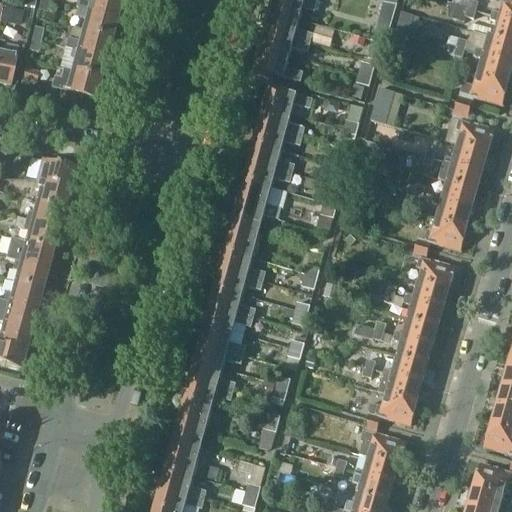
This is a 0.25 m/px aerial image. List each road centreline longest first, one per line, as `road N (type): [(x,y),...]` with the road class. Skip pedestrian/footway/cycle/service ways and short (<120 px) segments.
road 1 (residential): [(432,511),(511,233)]
road 2 (residential): [(119,439),(193,179)]
road 3 (residential): [(130,162),(65,422)]
road 4 (residential): [(193,179),(238,0)]
road 5 (residential): [(169,0),(130,162)]
road 6 (residential): [(130,162),(0,131)]
